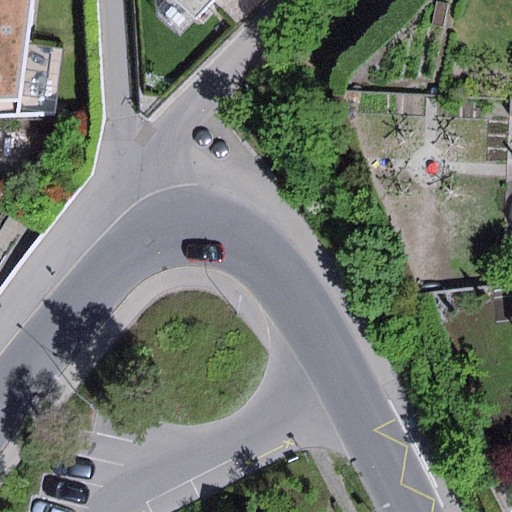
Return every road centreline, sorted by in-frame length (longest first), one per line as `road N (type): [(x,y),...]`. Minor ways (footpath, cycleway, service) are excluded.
road 1 (residential): [(157,234),(222,235),(293,295),(408,511)]
road 2 (residential): [(291,0),(201,101),(166,172),(157,234)]
road 3 (residential): [(157,234),(121,119),(113,0)]
road 4 (residential): [(0,412),(111,267),(157,234)]
